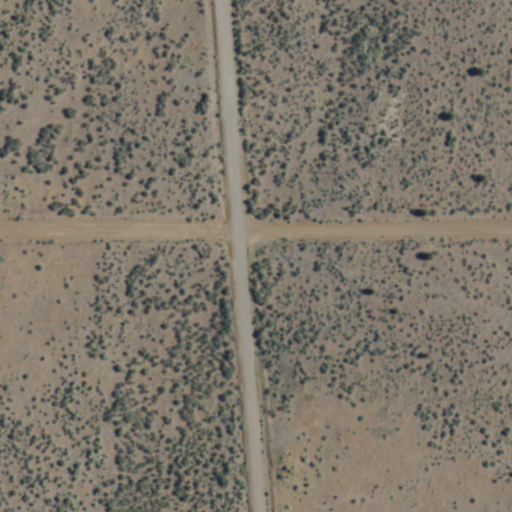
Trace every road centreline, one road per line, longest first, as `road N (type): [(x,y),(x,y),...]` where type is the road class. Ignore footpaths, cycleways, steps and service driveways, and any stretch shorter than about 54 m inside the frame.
road 1 (residential): [(262,511),(224,0)]
road 2 (residential): [(0,232),(511,230)]
